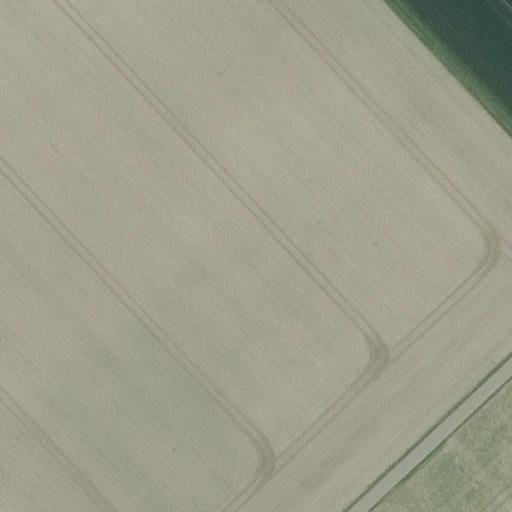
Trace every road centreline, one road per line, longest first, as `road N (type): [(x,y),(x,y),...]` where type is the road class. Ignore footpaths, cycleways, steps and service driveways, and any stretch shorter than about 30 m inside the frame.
road 1 (unclassified): [(511,365),(356,511)]
road 2 (track): [(397,0),(511,122)]
